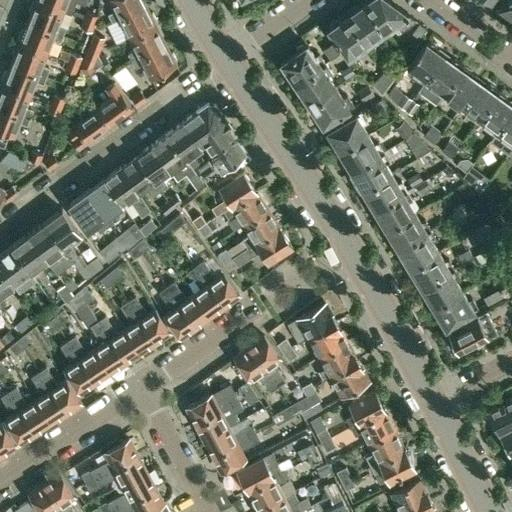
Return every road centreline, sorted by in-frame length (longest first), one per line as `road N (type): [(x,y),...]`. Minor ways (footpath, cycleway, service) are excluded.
road 1 (tertiary): [(432,396),(227,55)]
road 2 (residential): [(0,233),(176,104)]
road 3 (residential): [(0,477),(141,387)]
road 4 (residential): [(141,387),(265,301)]
road 5 (residential): [(205,511),(141,387)]
road 6 (tertiary): [(487,511),(432,396)]
